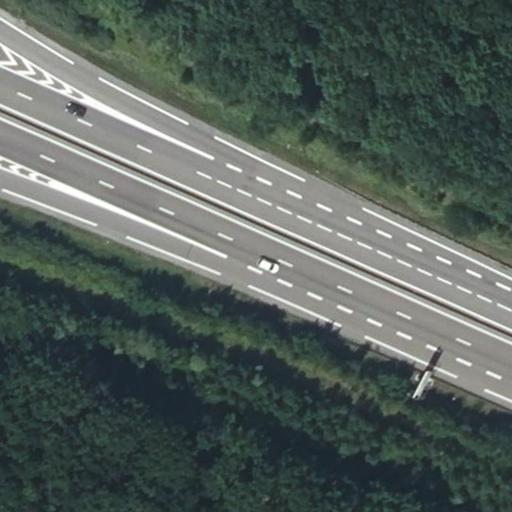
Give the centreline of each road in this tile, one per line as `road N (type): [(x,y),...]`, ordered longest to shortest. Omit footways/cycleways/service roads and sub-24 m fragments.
road 1 (track): [(511,469),(343,392),(0,271)]
road 2 (track): [(98,0),(317,126),(511,217)]
road 3 (trunk): [(511,311),(205,174)]
road 4 (track): [(0,358),(267,511)]
road 5 (trunk): [(234,239),(511,363)]
road 6 (trunk): [(0,137),(234,239)]
road 7 (trunk): [(205,174),(157,120),(0,33)]
road 8 (trunk): [(0,180),(151,234),(234,239)]
road 9 (trunk): [(205,174),(0,84)]
